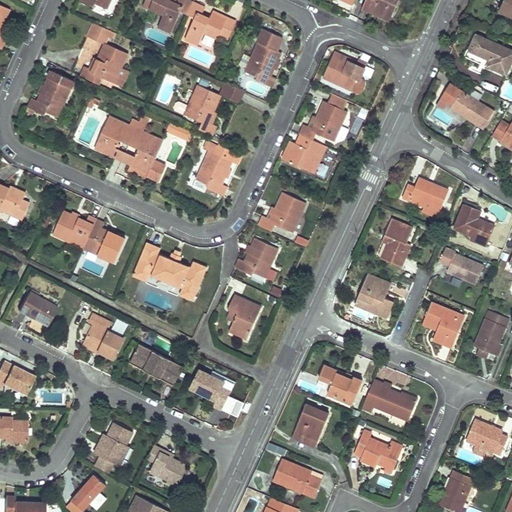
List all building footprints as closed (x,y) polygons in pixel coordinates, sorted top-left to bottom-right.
[(79,0),(79,2),(96,9),(97,7),(109,13),(114,0),(79,0)] [(173,1),(173,0),(157,0),(154,9),(167,15),(161,28),(174,33),(183,13),(190,16),(196,3),(195,3),(188,0),(182,0),(180,4),(173,1)] [(347,0),(347,1),(363,9),(366,0),(355,0),(355,1),(352,0),(347,0)] [(367,0),(366,0),(363,9),(379,16),(381,12),(374,9),(377,4),(367,0)] [(378,0),(377,4),(374,9),(381,12),(379,16),(391,21),(400,0),(378,0)] [(511,0),(504,0),(500,10),(511,16),(511,0)] [(196,3),(190,16),(198,20),(189,39),(202,45),(207,34),(220,40),(222,36),(230,18),(223,15),(215,12),(212,18),(204,14),(207,8),(196,3)] [(2,32),(3,30),(4,27),(6,28),(14,12),(0,6),(0,48),(5,51),(9,42),(4,40),(1,39),(4,33),(2,32)] [(230,40),(238,22),(230,18),(222,36),(230,40)] [(105,29),(96,25),(90,38),(99,42),(105,29)] [(274,60),(276,61),(279,62),(283,54),(278,52),(284,40),(283,38),(285,34),(265,25),(262,31),(265,33),(260,44),(247,71),(258,77),(257,79),(275,88),(279,79),(273,76),(276,69),(271,67),(274,60)] [(114,33),(105,29),(99,42),(108,46),(114,33)] [(511,61),(511,50),(478,35),(470,49),(491,59),(487,65),(506,73),(511,61)] [(104,55),(100,63),(102,64),(100,69),(97,68),(95,73),(92,72),(87,70),(83,78),(98,85),(100,78),(117,86),(130,56),(108,47),(104,55)] [(337,55),(326,78),(355,90),(358,92),(359,92),(360,92),(361,92),(362,92),(363,92),(364,92),(365,92),(365,91),(366,91),(367,90),(368,89),(368,88),(369,87),(369,86),(369,85),(369,84),(368,83),(368,82),(368,81),(367,81),(367,80),(366,79),(365,79),(364,78),(370,64),(361,60),(358,65),(351,61),(348,67),(342,64),(345,59),(337,55)] [(351,61),(351,60),(345,57),(345,59),(342,64),(348,67),(351,61)] [(276,61),(274,60),(271,67),(276,69),(278,69),(281,63),(279,62),(276,61)] [(100,63),(97,62),(92,72),(95,73),(97,68),(100,69),(102,64),(100,63)] [(77,84),(54,74),(47,90),(52,92),(49,98),(44,96),(41,103),(35,101),(32,109),(49,118),(50,116),(61,121),(77,84)] [(497,90),(500,81),(489,78),(486,87),(497,90)] [(223,96),(226,98),(232,85),(227,83),(222,96),(223,96)] [(246,92),(232,85),(226,98),(241,104),(246,92)] [(222,96),(200,86),(191,107),(181,102),(178,103),(176,108),(177,111),(187,115),(204,123),(201,130),(210,134),(214,136),(218,126),(214,124),(211,122),(213,118),(211,117),(212,115),(213,112),(215,113),(223,96),(222,96)] [(47,90),(44,89),(42,95),(44,96),(49,98),(52,92),(47,90)] [(483,126),(489,118),(494,110),(462,89),(451,106),(483,126)] [(351,102),(335,94),(331,104),(346,111),(347,112),(351,102)] [(323,111),(320,119),(321,120),(318,126),(316,125),(315,128),(312,127),(307,125),(303,134),(307,136),(317,140),(319,136),(336,142),(350,113),(347,112),(346,111),(327,103),(323,111)] [(320,119),(317,118),(312,127),(315,128),(316,125),(318,126),(321,120),(320,119)] [(511,118),(507,125),(499,120),(492,132),(500,137),(511,145),(511,118)] [(108,155),(110,151),(118,154),(119,150),(124,141),(131,127),(112,119),(98,150),(108,155)] [(139,131),(142,125),(135,122),(133,128),(134,128),(127,143),(133,146),(139,131)] [(192,133),(176,126),(172,134),(188,141),(192,133)] [(127,143),(134,128),(133,128),(131,127),(124,141),(127,143)] [(147,134),(139,131),(133,146),(140,148),(147,134)] [(199,136),(192,133),(188,141),(195,144),(199,136)] [(147,134),(140,148),(142,150),(149,135),(147,134)] [(307,136),(303,134),(298,145),(302,147),(307,136)] [(164,150),(167,143),(149,135),(142,150),(138,159),(136,163),(144,167),(142,170),(142,171),(151,175),(150,178),(162,184),(169,168),(157,163),(164,150)] [(317,140),(307,136),(302,147),(298,145),(297,145),(294,152),(292,151),(291,150),(286,161),(318,175),(326,157),(312,151),(313,149),(327,155),(329,151),(331,147),(317,140)] [(244,154),(222,145),(221,147),(210,141),(206,150),(212,153),(199,181),(210,186),(209,188),(227,197),(232,186),(224,183),(228,176),(223,173),(226,167),(231,169),(234,162),(240,164),(244,154)] [(125,162),(129,155),(119,150),(118,154),(110,151),(108,155),(125,162)] [(125,162),(142,170),(144,167),(136,163),(138,159),(129,155),(125,162)] [(406,183),(403,190),(400,197),(408,200),(409,196),(424,203),(438,209),(446,190),(418,178),(414,187),(406,183)] [(14,191),(0,184),(0,208),(19,216),(21,211),(31,215),(35,204),(28,201),(31,194),(20,190),(17,196),(13,194),(15,191),(14,191)] [(287,194),(283,202),(279,210),(281,211),(278,217),(276,216),(274,221),(266,217),(262,225),(276,232),(278,226),(296,234),(309,204),(287,194)] [(408,200),(422,207),(424,203),(409,196),(408,200)] [(494,226),(486,223),(477,219),(480,211),(465,204),(454,228),(471,236),(487,243),(494,226)] [(279,210),(276,208),(270,219),(274,221),(276,216),(278,217),(281,211),(279,210)] [(31,215),(21,211),(19,216),(28,220),(31,215)] [(89,223),(86,221),(82,219),(80,224),(73,220),(75,216),(68,212),(56,236),(118,263),(129,241),(120,237),(118,241),(112,238),(114,234),(106,230),(109,225),(92,217),(89,223)] [(82,219),(83,217),(77,214),(75,216),(73,220),(80,224),(82,219)] [(401,263),(405,252),(410,241),(406,239),(412,225),(391,216),(376,253),(401,263)] [(120,237),(122,234),(115,231),(114,234),(112,238),(118,241),(120,237)] [(296,242),(307,246),(309,239),(299,235),(296,242)] [(469,240),(485,247),(487,243),(471,236),(469,240)] [(260,239),(256,247),(261,249),(258,256),(253,254),(249,261),(243,259),(241,263),(239,267),(257,275),(258,273),(270,279),(283,250),(260,239)] [(164,248),(151,243),(142,266),(155,272),(153,276),(166,281),(174,284),(187,289),(189,291),(187,298),(198,302),(212,268),(200,263),(197,269),(195,268),(183,263),(186,257),(175,253),(173,259),(162,255),(164,248)] [(256,247),(254,246),(251,253),(253,254),(258,256),(261,249),(256,247)] [(91,252),(83,267),(102,277),(110,262),(91,252)] [(475,283),(478,275),(482,266),(454,255),(447,271),(475,283)] [(155,272),(142,266),(138,277),(150,283),(153,276),(155,272)] [(391,281),(380,276),(369,271),(357,296),(366,300),(367,298),(372,300),(369,307),(387,315),(394,299),(385,295),(391,281)] [(275,285),(270,291),(281,298),(285,292),(275,285)] [(61,310),(32,295),(22,314),(50,329),(61,310)] [(246,298),(242,297),(238,295),(232,309),(239,312),(246,298)] [(357,296),(355,300),(369,307),(372,300),(367,298),(366,300),(357,296)] [(246,298),(239,312),(241,313),(248,299),(246,298)] [(241,330),(240,332),(239,334),(251,340),(266,308),(248,299),(241,313),(235,326),(241,330)] [(435,328),(434,330),(432,337),(451,345),(458,328),(455,327),(461,315),(431,302),(424,319),(437,324),(435,328)] [(483,348),(489,350),(492,352),(497,341),(508,316),(490,308),(474,344),(479,346),(483,348)] [(109,321),(91,312),(85,322),(92,325),(83,340),(99,348),(99,350),(113,357),(123,337),(106,328),(109,321)] [(424,319),(422,323),(435,328),(437,324),(424,319)] [(99,348),(83,340),(82,344),(97,352),(99,350),(99,348)] [(497,341),(492,352),(498,354),(503,344),(497,341)] [(183,365),(138,342),(128,362),(173,384),(183,365)] [(483,348),(479,346),(476,353),(486,358),(489,350),(483,348)] [(33,374),(2,359),(0,362),(0,385),(0,386),(2,381),(24,392),(33,374)] [(352,373),(336,367),(335,370),(351,377),(352,373)] [(362,378),(357,376),(352,373),(351,377),(335,370),(326,390),(352,401),(362,378)] [(229,384),(203,371),(193,391),(218,403),(227,407),(234,392),(227,388),(229,384)] [(374,404),(407,418),(417,397),(401,390),(389,386),(391,382),(384,379),(382,381),(374,378),(363,405),(371,409),(374,404)] [(417,396),(401,389),(401,390),(417,397),(417,396)] [(224,413),(227,407),(218,403),(216,408),(224,413)] [(316,439),(322,425),(327,412),(304,403),(293,430),(316,439)] [(9,415),(0,414),(0,437),(2,437),(8,437),(8,440),(24,441),(25,419),(9,418),(9,415)] [(501,429),(474,417),(462,447),(491,459),(494,450),(500,452),(507,436),(499,432),(501,429)] [(131,429),(113,420),(106,433),(100,446),(97,443),(93,451),(98,454),(93,464),(107,471),(112,461),(119,465),(123,456),(119,453),(124,442),(131,429)] [(391,467),(396,457),(393,456),(396,448),(387,444),(368,436),(370,432),(362,428),(352,451),(360,454),(359,455),(359,457),(375,463),(376,461),(391,467)] [(100,446),(106,433),(103,430),(97,443),(100,446)] [(291,435),(314,444),(316,439),(293,430),(291,435)] [(401,444),(389,439),(387,444),(396,448),(393,456),(396,457),(401,444)] [(119,453),(123,456),(129,444),(124,442),(119,453)] [(159,446),(152,443),(146,456),(153,460),(148,469),(176,483),(185,464),(170,456),(158,450),(159,446)] [(158,450),(170,456),(171,453),(159,446),(158,450)] [(311,469),(282,457),(272,479),(314,497),(321,479),(309,473),(311,469)] [(375,463),(390,470),(391,467),(376,461),(375,463)] [(449,476),(451,477),(453,477),(448,488),(444,487),(438,502),(460,511),(474,477),(453,468),(449,476)] [(103,483),(92,474),(69,501),(81,511),(103,483)] [(167,511),(169,509),(134,492),(125,511),(167,511)] [(102,493),(92,504),(97,509),(108,498),(102,493)] [(288,511),(292,504),(273,496),(270,504),(268,504),(264,511),(288,511)]
